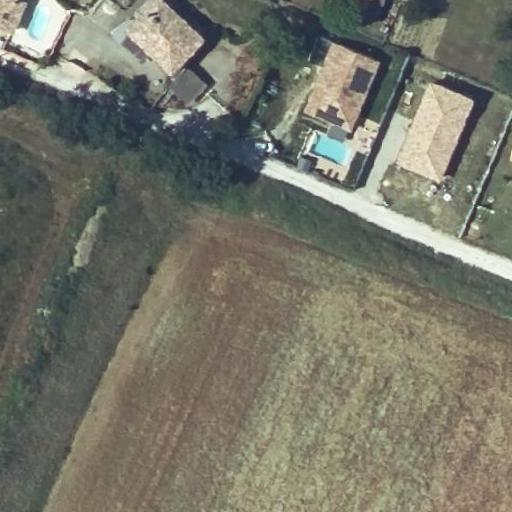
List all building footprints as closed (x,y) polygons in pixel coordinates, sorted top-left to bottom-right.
[(0,0),(0,25),(11,30),(22,5),(9,0),(0,0)] [(203,37),(162,0),(153,0),(128,28),(144,43),(173,70),(203,37)] [(380,0),(359,0),(354,13),(372,21),(380,0)] [(128,28),(124,24),(115,34),(135,53),(144,43),(128,28)] [(353,133),(379,60),(316,37),(307,62),(319,66),(301,114),(353,133)] [(200,80),(186,66),(169,84),(183,98),(200,80)] [(311,133),(307,154),(343,160),(347,139),(311,133)]
